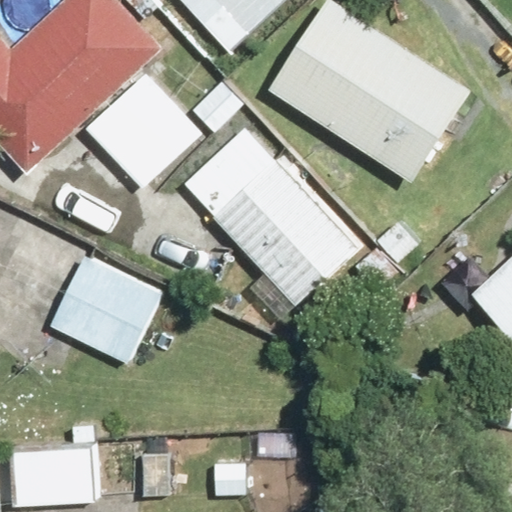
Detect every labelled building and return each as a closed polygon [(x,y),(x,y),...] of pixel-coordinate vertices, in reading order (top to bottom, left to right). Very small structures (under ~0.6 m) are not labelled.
[(74,0),(24,44),(0,16),(0,127),(35,168),(92,118),(151,186),(211,133),(152,66),(176,44),(137,0),(74,0)] [(297,0),(195,0),(240,51),(297,0)] [(496,95),(343,0),(339,0),(283,92),(438,188),(496,95)] [(265,100),(238,74),(202,111),(228,137),(265,100)] [(290,314),(308,296),(369,239),(259,123),(198,180),(282,268),(264,286),(290,314)] [(437,246),(411,216),(360,262),(387,291),(437,246)] [(180,289),(93,251),(62,319),(149,358),(180,289)] [(511,271),(491,292),(511,314),(511,271)] [(30,435),(29,504),(109,506),(110,436),(30,435)] [(201,446),(147,447),(148,496),(202,494),(201,446)] [(0,511),(17,511),(17,490),(0,489),(0,511)]
